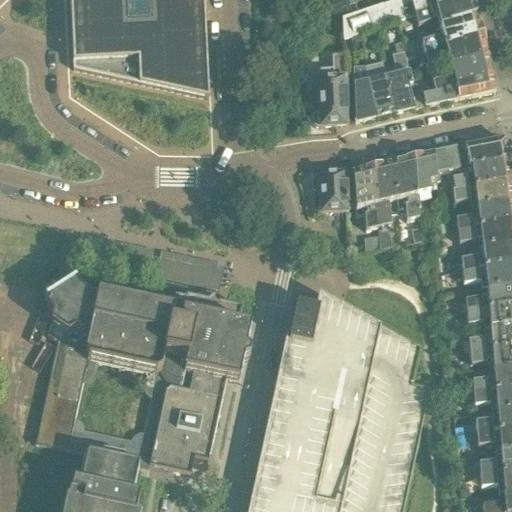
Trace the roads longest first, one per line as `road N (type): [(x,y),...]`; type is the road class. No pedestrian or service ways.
road 1 (residential): [(248,174),(262,183),(292,158),(511,115)]
road 2 (residential): [(120,177),(44,112),(32,57),(12,46),(0,50)]
road 3 (residential): [(227,0),(235,148),(248,174)]
road 4 (residential): [(120,177),(248,174)]
